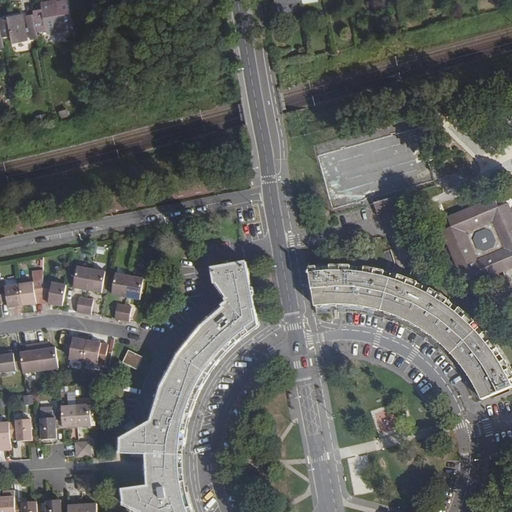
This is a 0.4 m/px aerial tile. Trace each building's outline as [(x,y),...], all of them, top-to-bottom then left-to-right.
[(61,4),(70,3),(69,0),(61,0),(57,1),(60,16),(63,16),(61,4)] [(62,27),(73,25),(70,3),(61,4),(63,16),(60,16),(57,1),(42,3),(43,9),(34,10),(35,15),(38,31),(47,29),(48,33),(62,30),(62,27)] [(0,21),(0,22),(3,37),(12,35),(13,43),(27,41),(26,32),(25,28),(22,14),(0,17),(0,21)] [(31,40),(39,38),(38,31),(35,15),(27,16),(29,27),(29,32),(31,40)] [(395,197),(374,203),(377,216),(399,210),(395,197)] [(511,214),(507,203),(503,205),(498,207),(494,198),(447,217),(451,227),(442,230),(457,268),(483,279),(503,271),(504,275),(511,278),(511,277),(511,214)] [(242,338),(252,331),(260,326),(247,259),(213,265),(217,290),(226,303),(204,321),(189,337),(181,348),(172,361),(166,371),(160,385),(155,398),(151,411),(150,416),(119,432),(118,447),(145,449),(146,465),(146,480),(119,482),(120,497),(152,511),(188,511),(188,509),(190,506),(187,498),(184,498),(182,487),(181,476),(180,466),(181,451),(182,440),(184,438),(186,429),(190,416),(193,405),(197,396),(201,387),(206,378),(210,372),(216,364),(224,354),(233,346),(242,338)] [(469,375),(477,388),(482,400),(507,389),(511,387),(511,368),(511,367),(506,358),(501,351),(496,343),(490,336),(485,330),(479,323),(472,316),(462,308),(453,301),(443,294),(435,289),(425,284),(416,280),(406,276),(397,273),(384,270),(370,267),(359,266),(343,264),(331,265),(318,265),(309,266),(312,294),(314,307),(325,306),(333,305),(341,305),(347,305),(356,306),(367,308),(378,310),(392,314),(404,319),(415,325),(429,333),(442,344),(451,352),(461,364),(469,375)] [(88,291),(92,270),(78,267),(74,288),(88,291)] [(106,273),(92,270),(88,291),(102,293),(106,273)] [(126,298),(130,277),(116,274),(113,295),(126,298)] [(144,279),(130,277),(126,298),(140,300),(144,279)] [(43,297),(43,281),(38,282),(19,284),(22,306),(36,304),(36,300),(43,300),(43,297)] [(63,306),(66,286),(43,281),(43,297),(43,300),(49,301),(49,304),(63,306)] [(22,306),(19,284),(5,287),(0,287),(0,300),(0,303),(7,302),(8,308),(22,306)] [(84,313),(87,300),(80,298),(77,311),(84,313)] [(84,313),(91,314),(93,301),(87,300),(84,313)] [(122,320),(125,306),(118,305),(116,318),(122,320)] [(122,320),(129,321),(132,308),(125,306),(122,320)] [(69,360),(84,362),(87,342),(66,338),(64,352),(70,353),(69,360)] [(87,342),(84,362),(105,366),(107,352),(100,350),(101,345),(87,342)] [(59,369),(56,348),(50,349),(46,350),(45,343),(38,344),(41,371),(59,369)] [(41,371),(38,344),(29,345),(30,352),(27,353),(21,353),(23,370),(24,373),(41,371)] [(129,351),(123,363),(137,370),(143,357),(129,351)] [(0,372),(23,370),(21,353),(8,355),(7,352),(0,353),(0,372)] [(32,404),(32,395),(23,395),(22,404),(32,404)] [(78,428),(76,406),(62,407),(63,413),(64,429),(78,428)] [(90,406),(76,406),(78,428),(91,427),(90,406)] [(56,429),(64,429),(63,413),(55,413),(55,418),(41,419),(42,440),(56,439),(56,429)] [(17,423),(10,423),(11,438),(17,438),(18,442),(32,441),(30,420),(17,421),(17,423)] [(3,451),(12,450),(11,438),(10,423),(0,423),(0,444),(3,445),(3,451)] [(76,451),(77,458),(92,457),(91,450),(76,451)] [(93,477),(78,478),(79,492),(82,491),(94,491),(93,477)] [(0,511),(15,511),(15,504),(14,492),(6,492),(7,498),(2,498),(0,498),(0,511)] [(46,511),(68,511),(69,507),(61,507),(60,501),(46,502),(46,511)] [(15,504),(15,511),(36,511),(36,503),(15,504)]
